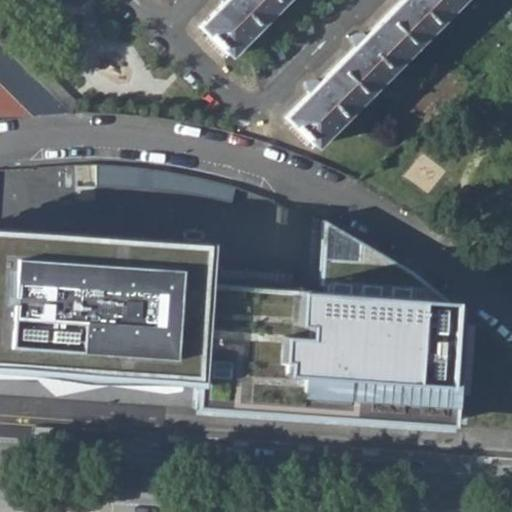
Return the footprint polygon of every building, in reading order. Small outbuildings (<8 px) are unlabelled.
[(225,0),(198,27),(229,57),(286,0),(225,0)] [(401,0),(284,117),(314,147),(462,0),(401,0)] [(0,119),(30,116),(69,111),(76,98),(0,22),(0,41),(36,78),(27,87),(0,61),(0,119)] [(201,276),(202,247),(0,232),(0,354),(30,357),(59,375),(107,369),(192,376),(199,376),(245,410),(322,415),(438,425),(447,300),(408,270),(323,221),(318,282),(201,276)] [(475,325),(462,324),(457,393),(470,394),(475,325)] [(199,376),(192,376),(190,406),(245,410),(199,376)]
